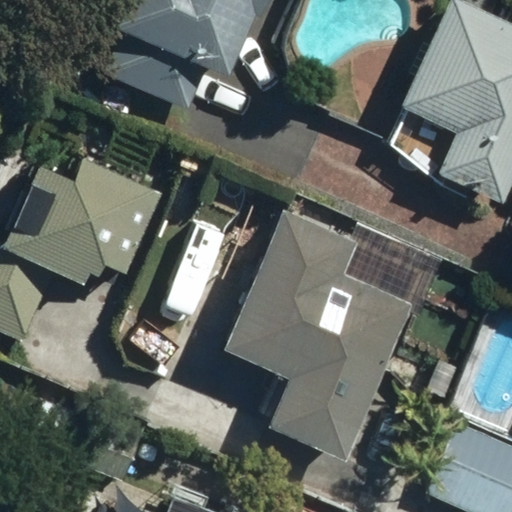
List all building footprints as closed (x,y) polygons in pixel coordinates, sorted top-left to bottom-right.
[(118,0),(108,24),(223,74),(249,13),(254,15),(260,0),(118,0)] [(497,198),(511,164),(511,20),(467,0),(439,0),(393,99),(449,125),(429,167),(497,198)] [(0,220),(0,328),(25,340),(57,271),(84,284),(95,259),(125,272),(161,194),(78,156),(71,172),(34,155),(3,222),(0,220)] [(355,240),(278,205),(215,344),(280,373),(258,421),(338,457),(410,299),(342,269),(355,240)] [(142,430),(42,389),(21,441),(121,481),(142,430)] [(509,511),(511,508),(511,443),(452,419),(422,490),(474,511),(509,511)] [(216,511),(165,492),(157,511),(216,511)]
